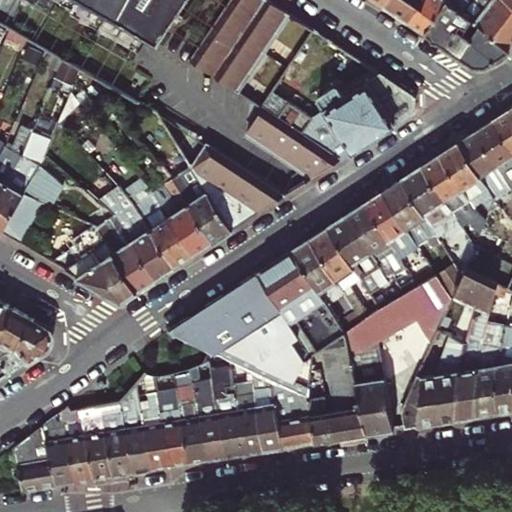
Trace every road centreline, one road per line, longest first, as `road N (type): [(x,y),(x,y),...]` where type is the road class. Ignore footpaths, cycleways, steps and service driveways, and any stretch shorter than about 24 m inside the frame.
road 1 (residential): [(123,336),(476,102)]
road 2 (tertiary): [(511,444),(169,501)]
road 3 (residential): [(476,102),(325,0)]
road 4 (residential): [(0,418),(123,336)]
road 5 (residential): [(0,264),(123,336)]
